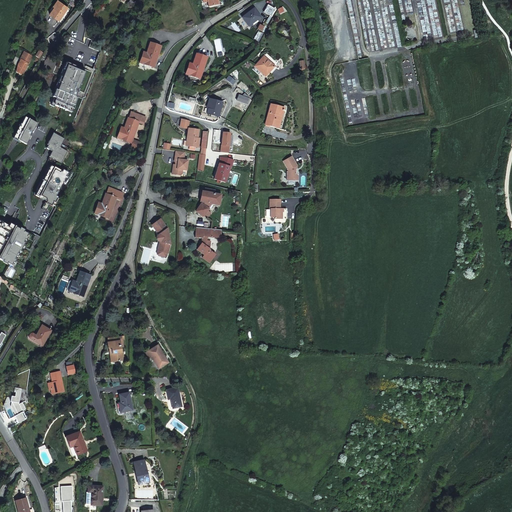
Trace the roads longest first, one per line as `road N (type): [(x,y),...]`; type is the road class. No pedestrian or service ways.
road 1 (residential): [(118,511),(121,478),(90,375),(91,331),(129,255),(177,58),(247,0)]
road 2 (track): [(176,511),(196,406),(136,291),(129,255)]
road 3 (residential): [(312,152),(307,53),(286,0)]
road 4 (residential): [(0,121),(90,0)]
